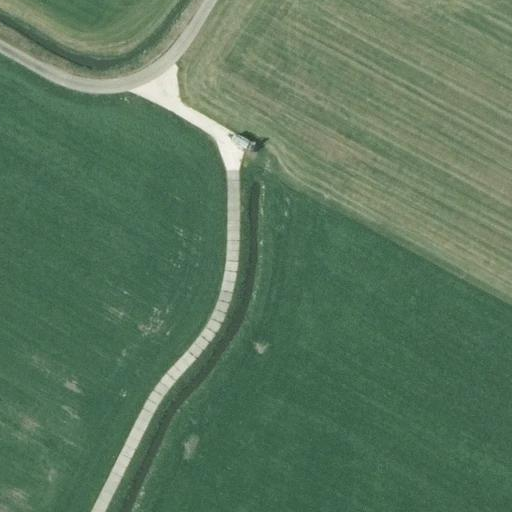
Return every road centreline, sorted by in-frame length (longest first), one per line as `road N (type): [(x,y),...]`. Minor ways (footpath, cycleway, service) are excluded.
road 1 (track): [(154,71),(167,97),(235,142),(231,253),(207,332),(158,388),(95,511)]
road 2 (unclassified): [(0,47),(76,84),(121,84),(154,71),(210,0)]
